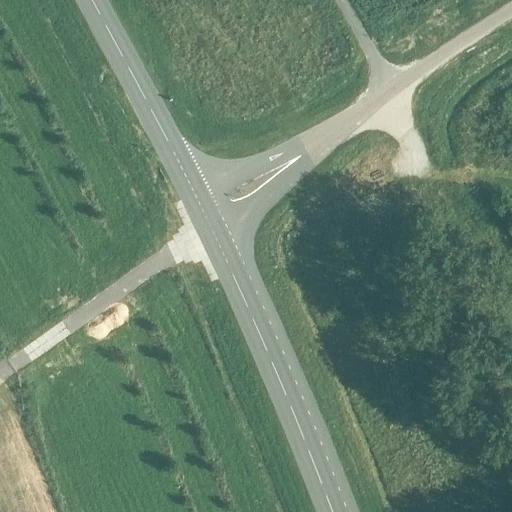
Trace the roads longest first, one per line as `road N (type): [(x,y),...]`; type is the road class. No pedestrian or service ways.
road 1 (unclassified): [(207,217),(511,10)]
road 2 (tertiary): [(331,511),(207,217)]
road 3 (tertiary): [(207,217),(87,0)]
road 4 (track): [(391,92),(453,160),(511,177)]
